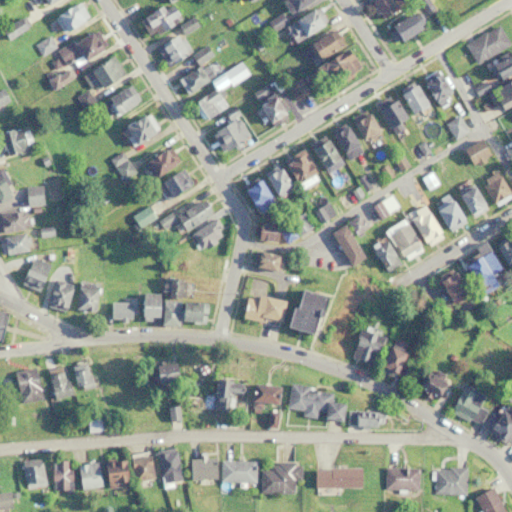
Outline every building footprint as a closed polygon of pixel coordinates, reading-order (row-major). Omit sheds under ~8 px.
[(277,0),(284,14),(310,1),(309,0),(277,0)] [(366,0),(379,18),(404,0),(366,0)] [(144,39),(177,21),(166,1),(133,19),(144,39)] [(59,32),(84,21),(76,3),(51,15),(59,32)] [(283,23),(291,40),(322,27),(314,9),(283,23)] [(425,28),(418,10),(385,23),(391,41),(425,28)] [(266,21),(270,31),(286,24),(281,14),(266,21)] [(21,29),(14,19),(0,29),(0,34),(4,40),(21,29)] [(195,25),(191,19),(179,27),(183,34),(195,25)] [(508,45),(497,24),(462,44),(473,64),(508,45)] [(303,47),(315,61),(334,45),(322,31),(303,47)] [(55,52),(62,63),(71,57),(75,64),(99,50),(88,32),(55,52)] [(153,49),(167,67),(190,50),(176,32),(153,49)] [(41,56),(53,46),(46,36),(33,46),(41,56)] [(184,94),(213,76),(204,62),(212,57),(205,45),(189,55),(196,66),(175,80),(184,94)] [(312,71),(321,83),(329,78),(334,85),(357,68),(343,48),(312,71)] [(495,81),(511,70),(511,67),(504,54),(485,65),(495,81)] [(90,93),(121,74),(110,55),(79,74),(90,93)] [(72,77),(66,67),(45,79),(51,90),(72,77)] [(431,102),(448,91),(434,69),(417,81),(431,102)] [(283,87),(292,100),(305,91),(295,78),(283,87)] [(511,80),(497,88),(501,97),(476,109),(481,120),(511,104),(511,80)] [(423,105),(409,81),(394,90),(408,114),(423,105)] [(114,118),(137,100),(125,84),(102,102),(114,118)] [(224,106),(212,88),(189,102),(201,121),(224,106)] [(283,113),(270,95),(253,107),(265,125),(283,113)] [(384,129),(403,118),(390,96),(371,107),(384,129)] [(345,119),(357,140),(374,132),(362,110),(345,119)] [(129,146),(156,130),(144,111),(118,127),(129,146)] [(248,135),(235,116),(207,134),(220,153),(248,135)] [(453,140),(466,131),(456,116),(442,125),(453,140)] [(326,133),(339,154),(354,144),(341,123),(326,133)] [(0,133),(2,153),(23,151),(21,129),(0,130),(0,133)] [(337,164),(320,137),(305,147),(322,173),(337,164)] [(459,148),(466,166),(487,157),(480,140),(459,148)] [(151,178),(172,164),(162,149),(141,163),(151,178)] [(314,180),(300,152),(280,161),(293,189),(314,180)] [(259,174),(274,199),(290,189),(275,165),(259,174)] [(189,181),(173,167),(156,187),(171,200),(189,181)] [(477,181),(492,205),(509,194),(494,171),(477,181)] [(253,212),(269,203),(255,177),(239,186),(253,212)] [(483,204),(469,184),(453,194),(466,215),(483,204)] [(41,185),(22,187),(24,207),(43,205),(41,185)] [(435,200),(438,204),(430,209),(445,232),(462,220),(445,193),(435,200)] [(171,216),(183,232),(210,212),(198,196),(171,216)] [(323,221),(332,211),(323,202),(313,212),(323,221)] [(440,237),(421,205),(405,214),(423,246),(440,237)] [(0,234),(22,227),(15,209),(0,213),(0,234)] [(287,222),(296,235),(308,226),(299,213),(287,222)] [(354,236),(367,227),(357,213),(344,222),(354,236)] [(198,248),(223,233),(214,218),(189,233),(198,248)] [(384,227),(396,257),(415,250),(404,220),(384,227)] [(274,241),(274,224),(254,223),(253,240),(274,241)] [(327,232),(347,266),(361,257),(341,223),(327,232)] [(293,236),(288,228),(280,233),(285,241),(293,236)] [(0,255),(25,250),(22,233),(0,238),(0,255)] [(503,267),(511,261),(511,244),(507,236),(491,246),(503,267)] [(398,262),(381,237),(367,247),(384,272),(398,262)] [(211,272),(211,252),(179,252),(179,272),(211,272)] [(274,254),(261,255),(262,267),(274,266),(274,254)] [(16,282),(35,292),(48,267),(30,257),(16,282)] [(432,283),(451,302),(465,288),(446,269),(432,283)] [(160,297),(179,297),(179,278),(160,278),(160,297)] [(69,284),(49,280),(44,307),(64,311),(69,284)] [(94,311),(94,282),(74,282),(74,311),(94,311)] [(283,329),(311,335),(320,295),(293,289),(283,329)] [(154,321),(154,293),(136,293),(136,321),(154,321)] [(130,301),(106,302),(107,316),(131,314),(130,301)] [(204,323),(204,302),(159,302),(159,323),(204,323)] [(381,337),(357,328),(346,356),(370,365),(381,337)] [(375,366),(393,375),(403,354),(386,345),(375,366)] [(153,386),(178,380),(173,359),(148,365),(153,386)] [(90,386),(86,362),(69,365),(73,389),(90,386)] [(432,400),(447,377),(427,364),(412,387),(432,400)] [(43,372),(52,400),(70,394),(60,366),(43,372)] [(40,399),(31,367),(10,373),(20,404),(40,399)] [(225,395),(239,396),(240,383),(206,379),(202,409),(223,412),(225,395)] [(330,393),(289,383),(282,409),(337,422),(341,404),(328,401),(330,393)] [(276,384),(247,384),(247,406),(276,406),(276,384)] [(483,397),(460,384),(447,408),(475,424),(483,411),(477,407),(483,397)] [(511,432),(511,426),(494,409),(480,423),(500,444),(511,432)] [(371,428),(371,410),(344,410),(344,428),(371,428)] [(86,433),(98,430),(96,420),(83,422),(86,433)] [(179,485),(174,448),(154,451),(159,488),(179,485)] [(150,479),(148,455),(129,457),(131,481),(150,479)] [(44,485),(38,457),(18,462),(24,490),(44,485)] [(125,485),(120,459),(98,463),(103,489),(125,485)] [(187,459),(187,480),(213,480),(213,459),(187,459)] [(69,490),(66,460),(48,462),(51,491),(69,490)] [(253,482),(253,461),(218,461),(218,482),(253,482)] [(98,487),(94,462),(74,465),(78,490),(98,487)] [(291,494),(291,481),(299,481),(299,462),(267,462),(267,470),(258,470),(258,494),(291,494)] [(382,489),(415,489),(415,467),(382,467),(382,489)] [(461,467),(431,467),(431,494),(461,494),(461,467)] [(357,469),(310,469),(310,488),(357,488),(357,469)] [(477,511),(500,511),(488,488),(470,497),(477,511)] [(0,492),(0,508),(10,507),(8,492),(0,492)]
